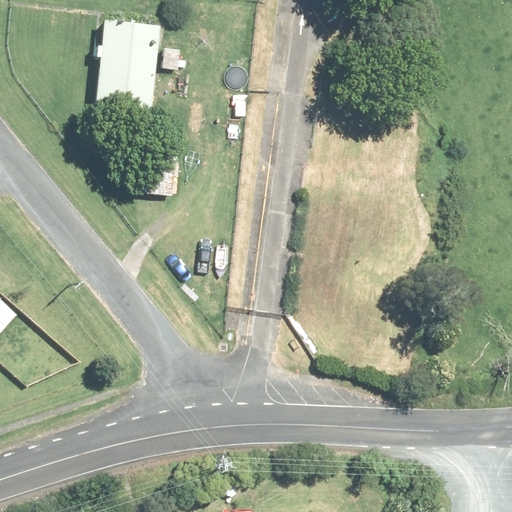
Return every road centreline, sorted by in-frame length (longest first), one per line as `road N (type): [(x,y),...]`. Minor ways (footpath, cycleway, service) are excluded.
road 1 (residential): [(0,144),(201,428)]
road 2 (unclassified): [(201,428),(496,429)]
road 3 (unclassified): [(0,480),(201,428)]
